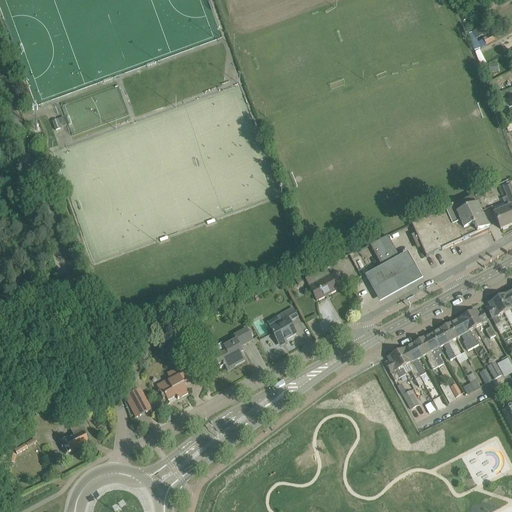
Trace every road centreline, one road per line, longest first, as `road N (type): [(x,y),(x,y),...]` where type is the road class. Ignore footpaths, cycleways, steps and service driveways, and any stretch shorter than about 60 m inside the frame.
road 1 (unclassified): [(122,449),(118,400),(0,65)]
road 2 (unclassified): [(122,449),(152,442),(328,345)]
road 3 (secondary): [(309,374),(511,263)]
road 4 (secondary): [(163,507),(171,485),(295,393),(309,374)]
road 5 (secondary): [(309,374),(240,408),(141,479)]
road 6 (unknown): [(352,327),(365,281),(407,268),(450,272)]
